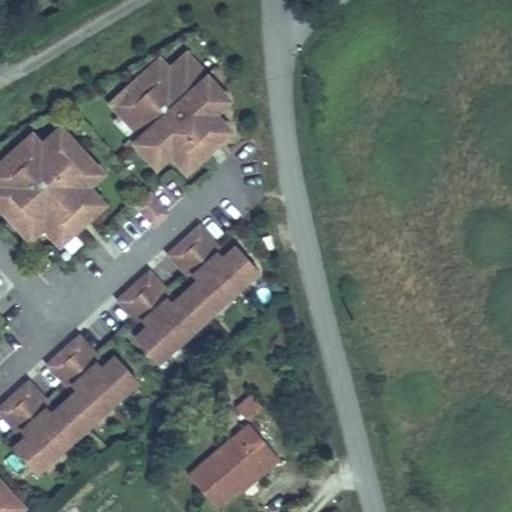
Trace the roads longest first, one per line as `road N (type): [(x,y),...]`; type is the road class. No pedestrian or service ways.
road 1 (residential): [(277,0),(283,130),(374,511)]
road 2 (residential): [(0,81),(141,0)]
